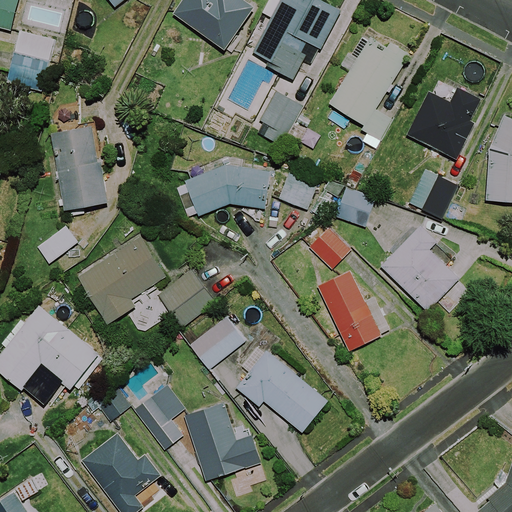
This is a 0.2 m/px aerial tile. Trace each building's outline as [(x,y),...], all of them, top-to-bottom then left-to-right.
[(0,0),(0,28),(13,31),(20,0),(0,0)] [(248,0),(182,0),(173,13),(230,50),(258,6),(248,0)] [(322,0),(281,0),(252,52),(295,76),(335,7),(322,0)] [(15,55),(48,64),(54,40),(20,32),(15,55)] [(371,36),(329,103),(364,125),(362,129),(382,141),(393,119),(375,108),(410,53),(391,41),(388,47),(371,36)] [(451,101),(429,91),(408,135),(457,159),(475,122),(471,120),(482,98),(458,87),(451,101)] [(305,106),(277,91),(258,127),(286,142),(305,106)] [(490,151),(487,201),(511,203),(511,116),(506,114),(490,151)] [(94,123),(52,132),(67,210),(110,202),(94,123)] [(226,164),(185,180),(199,215),(231,203),(265,208),(271,170),(226,164)] [(318,181),(289,170),(279,198),(308,209),(318,181)] [(438,173),(421,207),(442,218),(460,185),(438,173)] [(331,178),(325,188),(337,196),(344,186),(331,178)] [(376,196),(347,186),(337,216),(366,226),(376,196)] [(421,225),(381,265),(429,311),(461,278),(430,248),(437,241),(421,225)] [(78,244),(66,227),(37,248),(49,265),(78,244)] [(329,227),(310,246),(332,269),(352,249),(329,227)] [(141,235),(77,276),(108,323),(136,305),(131,298),(167,274),(141,235)] [(192,269),(158,294),(181,327),(216,302),(192,269)] [(350,269),(318,285),(350,350),(382,334),(381,333),(365,300),(350,269)] [(375,296),(365,300),(381,333),(390,328),(375,296)] [(155,303),(131,319),(142,337),(166,320),(155,303)] [(41,305),(0,357),(0,369),(26,390),(44,367),(72,389),(101,352),(41,305)] [(227,317),(190,345),(209,369),(246,341),(227,317)] [(267,349),(236,386),(260,405),(264,400),(303,432),(329,399),(267,349)] [(185,409),(149,364),(97,405),(110,423),(131,407),(165,450),(183,437),(170,421),(185,409)] [(225,400),(186,414),(210,480),(263,461),(253,433),(238,438),(225,400)] [(118,426),(78,457),(121,511),(141,511),(147,508),(137,495),(163,474),(146,452),(141,456),(118,426)] [(511,511),(511,461),(501,490),(476,511),(511,511)] [(41,493),(33,479),(0,499),(0,511),(26,511),(22,505),(41,493)] [(441,511),(434,503),(421,511),(441,511)]
